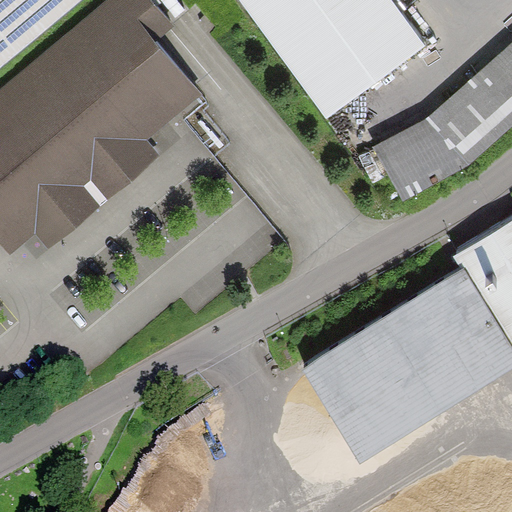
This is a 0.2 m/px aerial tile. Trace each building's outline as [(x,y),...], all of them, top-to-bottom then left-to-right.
[(0,0),(0,49),(58,0),(0,0)] [(0,234),(3,239),(7,243),(35,220),(47,234),(154,145),(141,129),(197,83),(145,20),(163,6),(158,0),(96,0),(0,79),(0,234)] [(377,0),(230,0),(296,89),(392,19),(377,0)] [(428,109),(378,135),(406,187),(466,151),(511,110),(511,48),(434,118),(428,109)] [(511,333),(511,202),(453,239),(463,255),(511,333)] [(511,344),(511,333),(463,255),(301,354),(355,441),(511,344)]
